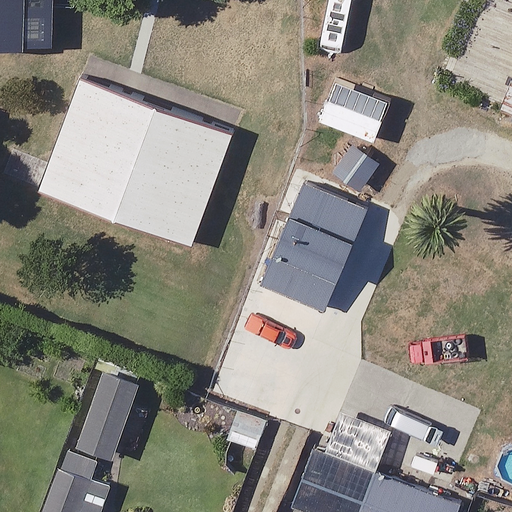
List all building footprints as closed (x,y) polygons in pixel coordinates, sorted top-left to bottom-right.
[(0,0),(0,40),(55,42),(56,0),(0,0)] [(236,130),(83,74),(43,184),(195,240),(236,130)] [(511,83),(503,107),(511,110),(511,83)] [(142,375),(107,363),(80,440),(115,452),(142,375)] [(456,511),(462,497),(316,445),(295,503),(320,511),(456,511)] [(106,511),(117,483),(62,463),(43,511),(106,511)]
